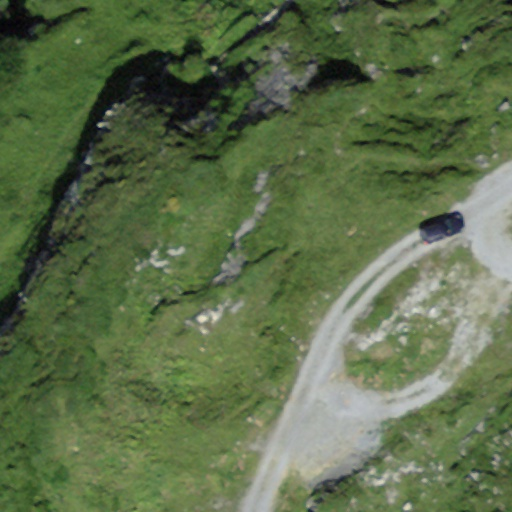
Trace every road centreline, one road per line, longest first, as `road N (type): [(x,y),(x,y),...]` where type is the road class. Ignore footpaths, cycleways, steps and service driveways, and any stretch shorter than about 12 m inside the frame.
road 1 (track): [(301,398),(361,289),(511,180)]
road 2 (track): [(301,398),(368,408),(424,392),(456,363),(511,286)]
road 3 (track): [(254,511),(301,398)]
